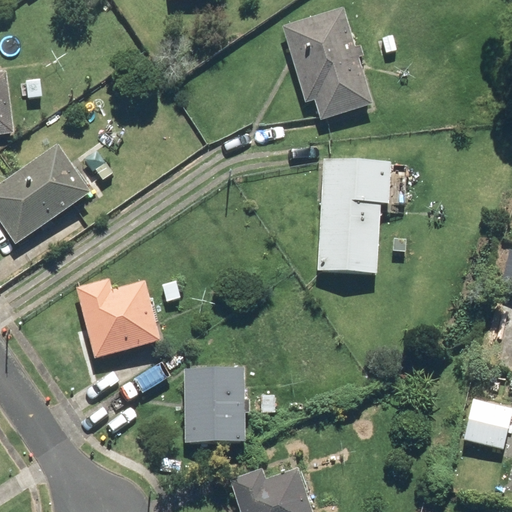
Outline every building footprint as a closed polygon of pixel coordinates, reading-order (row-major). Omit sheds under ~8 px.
[(362,46),(357,48),(345,9),(283,28),(308,106),(315,103),(321,123),(375,106),(361,61),(366,59),(362,46)] [(0,77),(0,138),(16,137),(10,76),(0,77)] [(93,196),(60,148),(0,188),(0,220),(18,248),(93,196)] [(393,207),(395,164),(324,160),(319,272),(381,275),(385,207),(393,207)] [(511,252),(510,252),(501,293),(511,295),(511,252)] [(113,282),(81,290),(97,361),(164,345),(150,284),(115,293),(113,282)] [(247,448),(247,417),(252,418),(252,403),(247,403),(247,374),(187,373),(187,447),(247,448)] [(511,425),(511,411),(472,402),(463,443),(506,453),(511,425)] [(266,471),(234,481),(243,511),(313,511),(301,473),(269,483),(266,471)]
